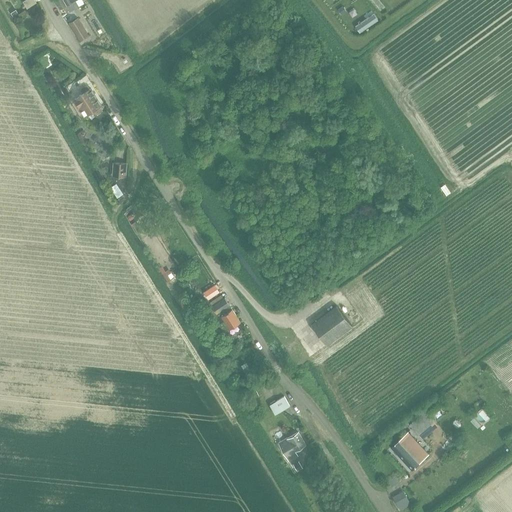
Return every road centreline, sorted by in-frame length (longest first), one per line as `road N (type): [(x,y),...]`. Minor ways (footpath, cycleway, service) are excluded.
road 1 (unclassified): [(285,380),(46,0)]
road 2 (track): [(165,194),(217,164),(276,169),(364,126)]
road 3 (track): [(285,315),(456,191)]
road 4 (unclassified): [(382,511),(285,380)]
